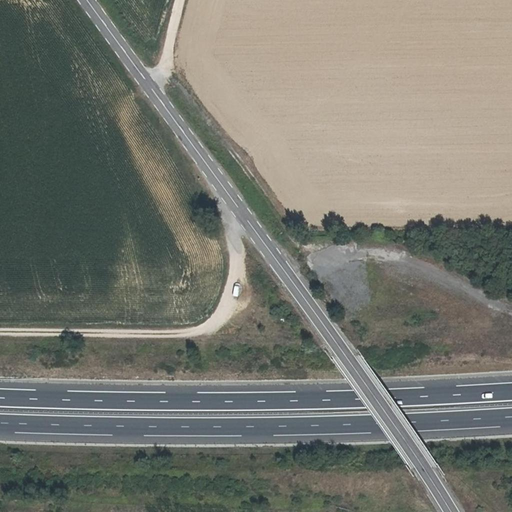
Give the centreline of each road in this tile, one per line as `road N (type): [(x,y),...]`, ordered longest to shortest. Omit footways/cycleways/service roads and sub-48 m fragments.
road 1 (tertiary): [(451,511),(87,0)]
road 2 (motorway): [(0,422),(199,427),(511,417)]
road 3 (motorway): [(511,391),(269,400),(0,397)]
